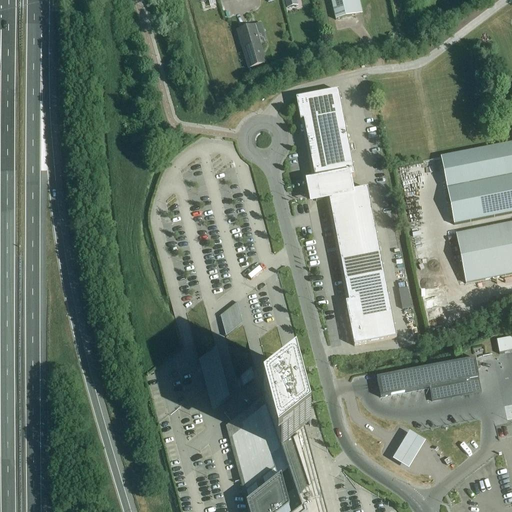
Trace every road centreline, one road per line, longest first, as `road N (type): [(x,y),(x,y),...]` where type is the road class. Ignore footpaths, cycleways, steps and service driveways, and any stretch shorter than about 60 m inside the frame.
road 1 (motorway): [(127,511),(66,286),(34,42)]
road 2 (motorway): [(7,36),(8,511)]
road 3 (motorway): [(33,511),(34,42)]
road 4 (residential): [(421,508),(351,456),(341,438),(267,159)]
road 5 (unknown): [(345,351),(409,340),(411,329),(353,76)]
road 6 (unknown): [(213,312),(237,399),(255,384),(262,356),(240,291)]
road 7 (unknown): [(206,425),(189,346),(165,366),(161,388),(176,451)]
